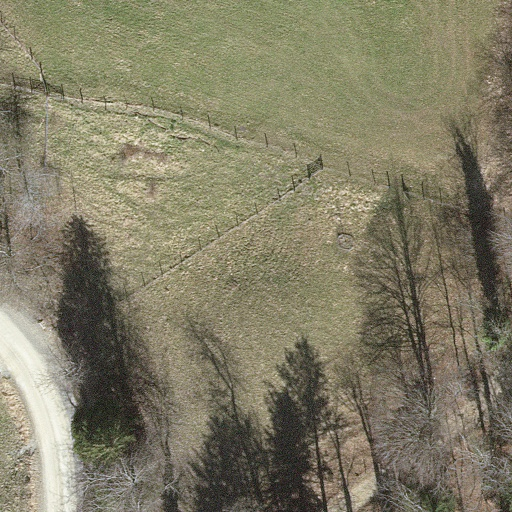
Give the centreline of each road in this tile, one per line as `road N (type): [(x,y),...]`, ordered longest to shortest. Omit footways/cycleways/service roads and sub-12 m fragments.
road 1 (track): [(337,511),(439,437),(511,369)]
road 2 (unclassified): [(64,511),(49,389),(31,354),(0,322)]
